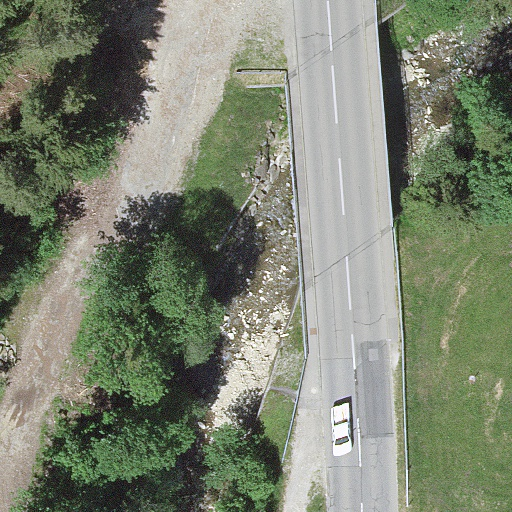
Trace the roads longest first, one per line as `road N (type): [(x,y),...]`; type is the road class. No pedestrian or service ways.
road 1 (track): [(199,0),(172,101),(122,210),(42,339),(0,470)]
road 2 (secondary): [(327,0),(359,511)]
